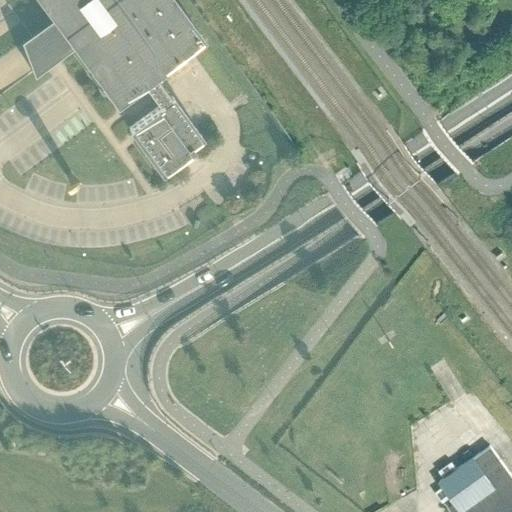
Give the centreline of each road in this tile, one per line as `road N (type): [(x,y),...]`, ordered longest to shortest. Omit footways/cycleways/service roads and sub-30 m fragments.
road 1 (primary): [(511,83),(182,289),(95,319)]
road 2 (primary): [(115,361),(163,315),(511,99)]
road 3 (secondary): [(261,511),(104,393)]
road 4 (primary): [(21,326),(9,368),(32,405),(66,414),(104,393)]
